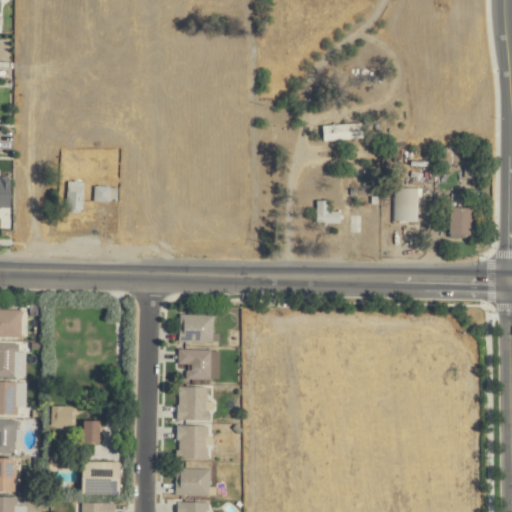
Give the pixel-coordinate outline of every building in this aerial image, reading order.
[(322,141),(362,137),(360,121),(320,125),(322,141)] [(0,206),(9,206),(8,176),(0,176),(0,206)] [(65,180),(65,208),(82,208),(82,180),(65,180)] [(92,201),(107,201),(107,189),(114,189),(114,186),(93,185),(92,201)] [(415,221),(415,188),(391,188),(390,220),(415,221)] [(314,222),(338,222),(338,211),(327,211),(327,200),(315,200),(314,222)] [(0,207),(0,216),(8,217),(8,208),(0,207)] [(448,234),(470,235),(471,207),(449,207),(448,234)] [(0,334),(19,335),(20,309),(0,308),(0,334)] [(212,313),(177,313),(177,339),(218,340),(218,331),(211,331),(212,313)] [(0,374),(23,375),(24,351),(16,350),(17,342),(0,341),(0,374)] [(217,378),(218,349),(177,348),(176,361),(185,362),(184,377),(217,378)] [(24,405),(24,381),(0,380),(0,412),(15,413),(16,405),(24,405)] [(175,418),(208,419),(208,408),(211,408),(211,399),(205,399),(205,385),(176,385),(175,418)] [(48,424),(70,425),(71,404),(49,403),(48,424)] [(18,419),(0,418),(0,450),(12,451),(13,441),(18,441),(18,419)] [(98,418),(81,418),(81,441),(98,442),(98,418)] [(206,457),(206,443),(211,443),(210,435),(207,435),(207,423),(175,424),(176,457),(206,457)] [(0,489),(13,490),(14,456),(0,456),(0,489)] [(173,494),(214,494),(214,485),(208,485),(208,467),(174,467),(173,494)] [(0,511),(24,511),(24,504),(15,504),(15,494),(0,494),(0,511)] [(208,511),(208,500),(177,500),(176,511),(208,511)] [(113,511),(113,501),(80,501),(79,511),(113,511)]
